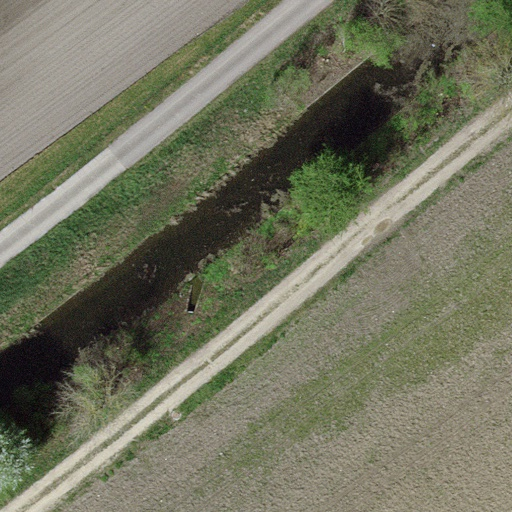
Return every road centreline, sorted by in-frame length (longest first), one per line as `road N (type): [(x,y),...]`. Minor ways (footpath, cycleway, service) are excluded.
road 1 (track): [(0,476),(511,89)]
road 2 (track): [(308,0),(0,228)]
